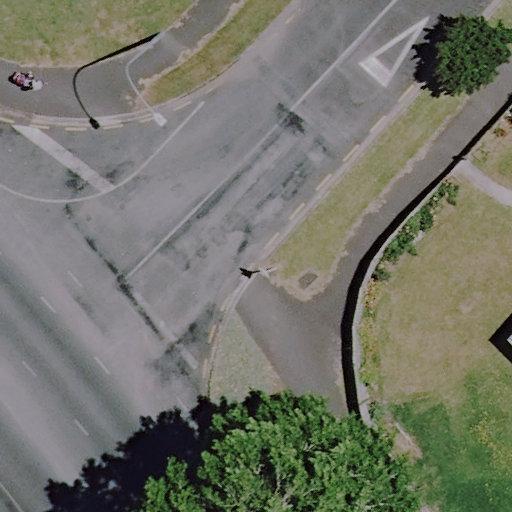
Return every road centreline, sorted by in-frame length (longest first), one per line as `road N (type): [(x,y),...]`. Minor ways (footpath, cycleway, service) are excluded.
road 1 (residential): [(378,0),(10,397)]
road 2 (secondary): [(102,511),(10,397)]
